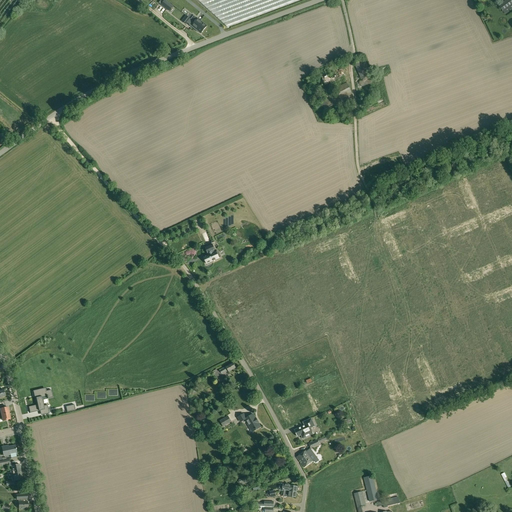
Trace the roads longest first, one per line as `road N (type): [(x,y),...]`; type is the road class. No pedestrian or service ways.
road 1 (unclassified): [(50,116),(191,47),(319,0)]
road 2 (residential): [(301,511),(300,468),(174,256)]
road 3 (unclassified): [(50,116),(174,256)]
